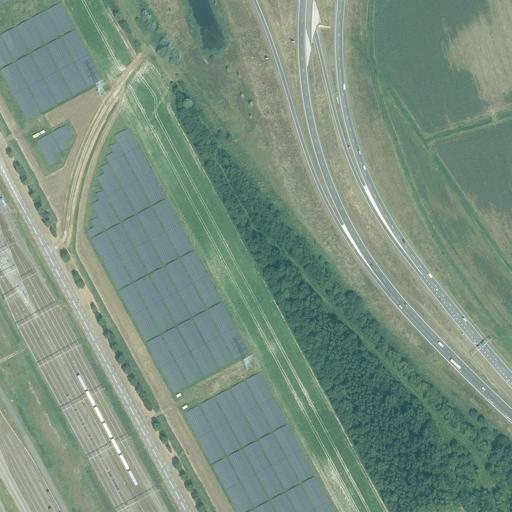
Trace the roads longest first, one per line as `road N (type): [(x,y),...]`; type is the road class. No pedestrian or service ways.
road 1 (secondary): [(186,511),(0,163)]
road 2 (trunk): [(253,0),(326,201),(385,282)]
road 3 (trunk): [(425,273),(396,244),(353,171),(306,0)]
road 4 (trunk): [(303,0),(302,69),(316,143),(339,207),(385,282)]
road 5 (trunk): [(425,273),(357,155),(339,62),(341,0)]
road 6 (trunk): [(385,282),(511,414)]
road 7 (trunk): [(511,378),(425,273)]
